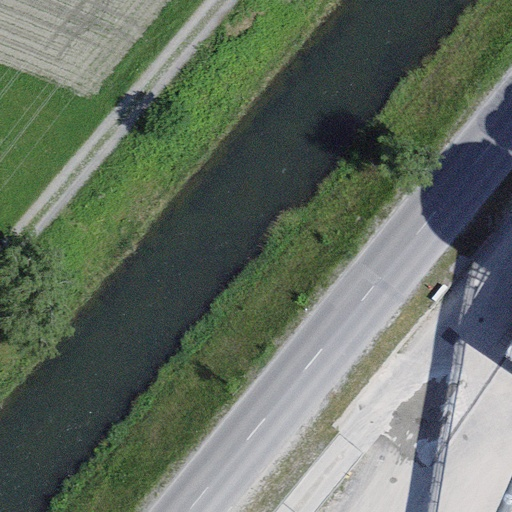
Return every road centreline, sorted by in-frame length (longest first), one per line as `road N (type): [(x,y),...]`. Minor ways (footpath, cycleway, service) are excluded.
road 1 (unclassified): [(183,511),(511,109)]
road 2 (track): [(232,0),(0,274)]
